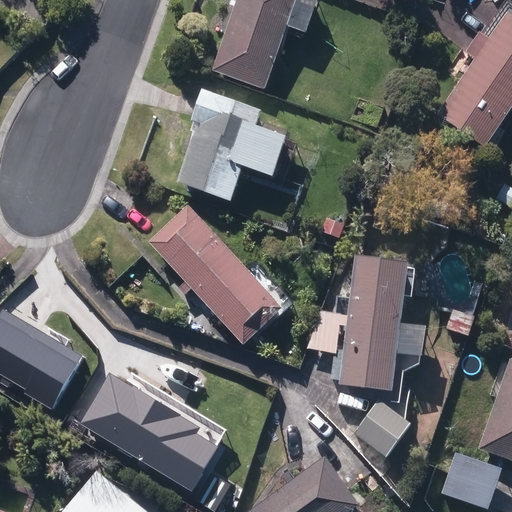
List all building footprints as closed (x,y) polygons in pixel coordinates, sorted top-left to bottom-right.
[(240,0),(214,76),(265,93),(287,32),(306,39),(319,5),(305,0),(240,0)] [(439,120),(486,153),(511,117),(511,9),(511,8),(487,44),(480,39),(466,58),(476,65),(439,120)] [(356,101),(367,105),(374,90),(362,85),(356,101)] [(178,188),(232,207),(244,174),(275,185),(289,144),(257,133),(262,119),(203,98),(193,128),(198,130),(178,188)] [(497,203),(511,212),(511,211),(511,191),(506,188),(497,203)] [(358,227),(369,232),(376,216),(365,211),(358,227)] [(192,294),(245,350),(284,314),(189,212),(150,248),(187,287),(180,293),(186,299),(192,294)] [(321,236),(339,243),(345,229),(327,222),(321,236)] [(339,392),(392,399),(396,371),(419,375),(425,334),(400,331),(409,269),(356,263),(348,319),(322,315),(309,354),(336,358),(340,330),(348,331),(339,392)] [(326,313),(337,314),(337,303),(327,302),(326,313)] [(447,334),(470,341),(477,322),(454,314),(447,334)] [(426,329),(439,331),(440,317),(427,316),(426,329)] [(479,454),(511,466),(511,363),(511,364),(479,454)] [(147,462),(177,479),(209,426),(172,404),(176,396),(153,383),(149,390),(113,369),(97,395),(113,405),(99,428),(150,457),(147,462)] [(46,420),(82,442),(100,413),(63,391),(46,420)] [(355,439),(386,463),(411,429),(380,405),(355,439)] [(442,498),(481,511),(489,511),(503,474),(457,457),(442,498)] [(255,511),(360,511),(326,463),(255,511)] [(69,511),(143,511),(98,476),(69,511)]
